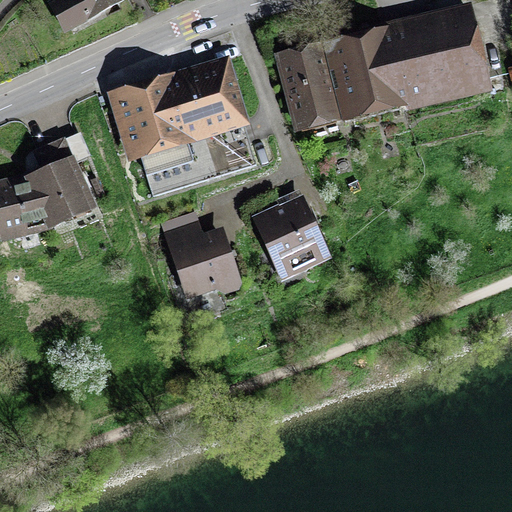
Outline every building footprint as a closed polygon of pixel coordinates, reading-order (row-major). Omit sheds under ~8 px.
[(124,0),(61,0),(75,26),(124,0)] [(334,53),(346,111),(488,82),(476,23),(401,39),(334,53)] [(346,111),(334,53),(303,60),(279,65),(291,123),(346,111)] [(231,72),(119,101),(146,204),(258,175),(231,72)] [(93,215),(75,167),(0,194),(0,226),(8,246),(93,215)] [(260,223),(285,277),(325,258),(300,205),(260,223)] [(235,279),(221,240),(183,253),(197,292),(235,279)]
